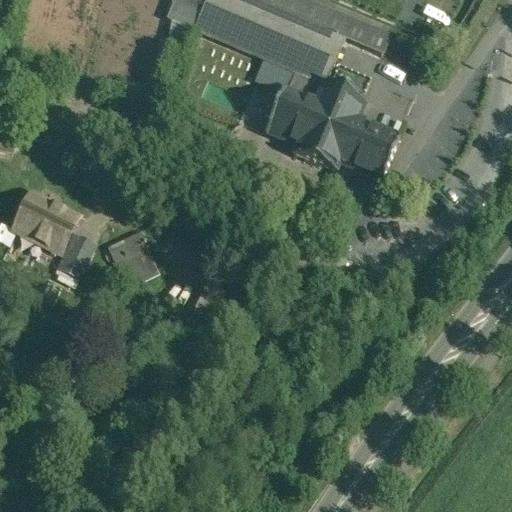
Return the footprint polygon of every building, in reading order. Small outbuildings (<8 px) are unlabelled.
[(172,0),(170,6),(172,10),(167,24),(195,35),(209,0),(172,0)] [(258,8),(238,0),(209,0),(195,35),(194,35),(295,79),(325,90),(344,45),(258,8)] [(261,0),(238,0),(258,8),(261,0)] [(352,26),(291,0),(261,0),(258,8),(344,45),(352,26)] [(389,42),(352,26),(344,45),(381,61),(389,42)] [(364,107),(325,90),(295,79),(286,98),(283,96),(266,137),(297,151),(293,161),(334,178),(338,168),(381,186),(399,146),(355,127),(364,107)] [(78,224),(31,201),(15,234),(62,257),(78,224)] [(142,237),(109,253),(128,292),(157,278),(151,266),(152,266),(145,253),(149,251),(142,237)] [(231,273),(214,264),(195,302),(213,310),(231,273)] [(414,276),(400,295),(409,302),(423,284),(414,276)]
